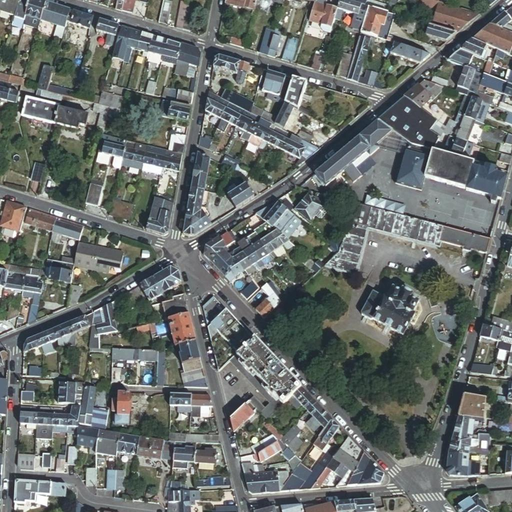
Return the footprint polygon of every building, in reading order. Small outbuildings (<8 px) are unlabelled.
[(20,0),(0,0),(0,12),(15,17),(20,0)] [(29,0),(20,0),(15,17),(15,18),(24,21),(26,16),(28,10),(26,10),(29,0)] [(46,4),(32,0),(29,0),(26,10),(28,10),(26,16),(41,21),(41,20),(43,14),(46,4)] [(118,0),(117,10),(123,12),(125,0),(118,0)] [(136,0),(125,0),(123,12),(133,15),(136,0)] [(258,2),(251,0),(226,0),(226,5),(242,10),(242,8),(255,12),(258,2)] [(311,0),(311,2),(316,4),(310,22),(322,26),(322,29),(321,30),(321,31),(322,32),(323,33),(331,35),(335,21),(338,11),(335,10),(326,7),(328,0),(311,0)] [(365,7),(341,0),(339,9),(338,11),(335,21),(339,22),(342,12),(365,19),(368,8),(365,7)] [(388,6),(368,0),(366,0),(365,7),(368,8),(385,14),(388,6)] [(389,0),(388,6),(385,14),(387,14),(390,15),(394,0),(389,0)] [(424,0),(414,0),(409,16),(417,18),(419,13),(416,12),(418,6),(422,7),(424,0)] [(480,15),(438,2),(431,0),(424,0),(422,7),(421,9),(436,14),(432,27),(457,35),(480,15)] [(163,1),(159,23),(168,26),(173,3),(163,1)] [(183,3),(177,29),(183,31),(187,13),(189,4),(183,3)] [(71,12),(46,4),(43,14),(62,20),(60,25),(66,27),(68,23),(71,12)] [(385,14),(368,8),(365,19),(361,33),(372,37),(379,39),(387,14),(385,14)] [(511,20),(511,11),(510,9),(490,26),(511,34),(511,27),(508,25),(511,20)] [(94,19),(71,12),(68,23),(90,30),(94,19)] [(195,15),(187,13),(183,31),(191,33),(195,15)] [(62,20),(43,14),(41,20),(60,26),(60,25),(62,20)] [(390,15),(387,14),(379,39),(387,42),(392,15),(390,15)] [(41,21),(26,16),(24,21),(24,23),(39,28),(41,21)] [(417,23),(408,20),(401,18),(398,29),(404,31),(404,32),(413,35),(415,29),(417,23)] [(119,27),(100,21),(97,32),(108,35),(116,38),(119,27)] [(511,34),(490,26),(473,40),(499,52),(505,55),(509,57),(511,50),(511,34)] [(116,48),(122,28),(119,27),(116,38),(108,35),(106,44),(106,47),(111,48),(113,47),(116,48)] [(447,44),(457,35),(432,27),(430,27),(426,37),(447,44)] [(132,31),(122,28),(116,48),(115,53),(123,56),(122,61),(124,61),(132,31)] [(143,34),(132,31),(124,61),(124,62),(129,63),(133,50),(138,51),(143,34)] [(268,56),(274,36),(266,33),(260,54),(268,56)] [(372,37),(361,33),(353,57),(352,62),(364,65),(372,37)] [(154,37),(143,34),(138,51),(150,55),(154,37)] [(281,38),(274,36),(268,56),(274,58),(281,38)] [(168,42),(154,37),(150,55),(149,60),(162,63),(168,42)] [(283,61),(292,64),(297,49),(299,41),(290,38),(288,46),(283,61)] [(230,45),(244,49),(246,44),(232,40),(230,45)] [(499,52),(473,40),(460,51),(473,57),(481,60),(486,51),(493,54),(489,63),(493,65),(499,52)] [(182,46),(168,42),(162,63),(177,66),(178,61),(182,46)] [(391,55),(395,44),(391,43),(387,53),(385,57),(389,59),(391,55)] [(420,66),(431,57),(395,44),(391,55),(420,66)] [(199,51),(182,46),(178,61),(189,64),(199,67),(201,55),(199,51)] [(473,57),(460,51),(447,62),(465,69),(477,74),(478,69),(470,66),(473,57)] [(503,59),(505,55),(499,52),(493,65),(498,67),(499,68),(503,59)] [(352,62),(353,57),(343,54),(337,76),(347,79),(352,62)] [(317,55),(312,70),(319,72),(324,57),(317,55)] [(216,60),(214,69),(237,76),(236,80),(236,83),(238,85),(240,86),(243,85),(244,82),(246,75),(247,71),(250,72),(252,67),(220,57),(216,60)] [(6,70),(9,70),(12,71),(15,61),(9,59),(6,70)] [(189,64),(178,61),(177,66),(176,72),(187,76),(189,64)] [(347,79),(347,80),(358,84),(364,65),(352,62),(347,79)] [(488,78),(493,65),(489,63),(485,72),(483,76),(488,78)] [(44,67),(38,91),(44,92),(48,93),(50,87),(54,70),(44,67)] [(91,70),(82,68),(78,80),(87,83),(91,70)] [(477,74),(465,69),(457,88),(468,92),(473,79),(481,83),(483,76),(477,74)] [(7,75),(0,73),(0,81),(8,83),(10,77),(12,71),(9,70),(7,75)] [(293,80),(265,71),(259,91),(287,99),(293,80)] [(511,73),(508,71),(503,84),(508,86),(511,87),(511,73)] [(109,74),(104,89),(112,91),(116,76),(109,74)] [(503,84),(488,78),(483,76),(481,83),(479,86),(483,88),(488,90),(494,92),(504,96),(508,86),(503,84)] [(10,77),(8,83),(12,84),(21,87),(23,80),(10,77)] [(121,90),(128,91),(131,79),(125,77),(121,90)] [(431,84),(445,90),(447,83),(433,77),(431,84)] [(308,84),(293,80),(287,99),(286,105),(294,109),(299,112),(308,84)] [(0,81),(0,100),(7,102),(10,91),(12,84),(8,83),(0,81)] [(431,84),(424,82),(405,98),(420,110),(429,101),(431,103),(445,90),(431,84)] [(21,87),(12,84),(10,91),(20,94),(21,87)] [(146,95),(154,97),(157,85),(149,84),(146,95)] [(75,93),(50,87),(48,93),(64,97),(73,100),(75,93)] [(163,99),(169,100),(171,92),(171,90),(166,89),(163,99)] [(251,115),(254,107),(255,104),(249,103),(249,102),(226,91),(222,99),(230,104),(251,115)] [(64,97),(48,93),(44,92),(42,98),(62,103),(64,97)] [(171,92),(169,100),(192,105),(194,95),(179,92),(179,94),(171,92)] [(477,93),(474,101),(482,103),(490,107),(491,107),(494,99),(477,93)] [(102,94),(101,100),(99,106),(111,109),(112,109),(115,97),(102,94)] [(92,97),(91,104),(96,105),(99,106),(101,100),(92,97)] [(115,97),(112,109),(120,111),(122,112),(125,100),(115,97)] [(227,110),(230,104),(222,99),(218,97),(214,103),(208,100),(206,112),(222,120),(227,110)] [(482,103),(474,101),(465,97),(458,117),(475,123),(482,103)] [(420,110),(405,98),(385,114),(400,124),(397,127),(405,137),(397,145),(418,150),(428,136),(436,125),(420,110)] [(24,118),(56,126),(60,110),(61,108),(29,100),(24,118)] [(172,104),(163,102),(160,117),(168,119),(172,104)] [(490,107),(482,103),(475,123),(478,124),(483,126),(490,107)] [(191,109),(172,104),(168,119),(189,124),(191,109)] [(509,114),(511,115),(511,108),(500,104),(498,110),(501,111),(506,113),(509,114)] [(111,109),(99,106),(96,105),(94,113),(101,115),(97,131),(104,133),(109,116),(111,109)] [(294,109),(286,105),(279,119),(276,125),(279,126),(284,129),(285,127),(294,109)] [(279,119),(254,107),(251,115),(260,119),(275,127),(278,128),(279,126),(276,125),(279,119)] [(112,109),(111,109),(109,116),(118,119),(120,111),(112,109)] [(60,110),(56,126),(79,132),(80,128),(87,130),(90,118),(60,110)] [(237,128),(242,117),(227,110),(222,120),(237,128)] [(219,126),(222,120),(206,112),(205,118),(219,126)] [(400,124),(385,114),(377,121),(378,122),(390,136),(397,145),(405,137),(397,127),(400,124)] [(257,125),(242,117),(237,128),(236,131),(242,134),(240,139),(248,143),(257,125)] [(475,123),(458,117),(450,138),(467,145),(474,126),(477,127),(478,124),(475,123)] [(275,127),(260,119),(257,125),(248,143),(263,151),(267,143),(272,133),(275,127)] [(390,136),(378,122),(315,175),(326,188),(344,174),(353,185),(361,178),(352,167),(367,155),(370,158),(379,150),(376,147),(387,138),(390,136)] [(436,125),(428,136),(434,139),(441,129),(436,125)] [(283,130),(280,129),(279,131),(281,132),(279,136),(272,133),(267,143),(283,152),(292,135),(289,134),(283,130)] [(302,140),(309,144),(312,137),(300,131),(297,138),(302,140)] [(183,156),(186,138),(171,134),(167,151),(169,152),(183,156)] [(302,140),(297,138),(292,135),(283,152),(300,160),(301,160),(306,150),(299,146),(302,140)] [(124,160),(128,142),(104,136),(99,154),(116,158),(124,160)] [(390,136),(387,138),(396,149),(397,145),(390,136)] [(200,147),(209,151),(211,146),(212,143),(201,138),(200,147)] [(467,145),(450,138),(443,157),(461,162),(466,148),(467,145)] [(298,168),(320,149),(309,144),(302,140),(299,146),(306,150),(301,160),(300,160),(296,165),(298,168)] [(144,165),(149,147),(128,142),(124,160),(144,165)] [(500,147),(486,142),(483,150),(498,154),(500,147)] [(424,180),(426,173),(415,170),(418,150),(397,145),(396,149),(396,153),(400,154),(400,152),(405,154),(395,187),(420,194),(424,180)] [(169,152),(167,151),(149,147),(144,165),(143,171),(163,176),(164,169),(167,159),(169,152)] [(466,148),(461,162),(467,164),(471,150),(466,148)] [(461,162),(443,157),(418,150),(415,170),(426,173),(424,180),(466,191),(466,193),(501,202),(507,180),(495,177),(496,171),(467,164),(461,162)] [(211,160),(198,154),(195,174),(208,177),(211,160)] [(510,166),(511,160),(511,158),(502,156),(500,163),(510,166)] [(123,166),(124,160),(116,158),(114,166),(115,169),(122,170),(123,166)] [(227,158),(223,166),(235,172),(238,165),(239,164),(227,158)] [(180,173),(182,162),(167,159),(164,169),(180,173)] [(144,165),(124,160),(123,166),(143,171),(144,165)] [(8,177),(11,164),(3,162),(0,175),(8,177)] [(247,180),(251,171),(238,165),(235,172),(234,174),(247,180)] [(33,185),(41,187),(45,172),(37,171),(33,185)] [(208,177),(195,174),(192,190),(205,192),(208,177)] [(237,210),(257,197),(248,184),(228,197),(237,210)] [(104,188),(92,185),(87,205),(99,208),(104,188)] [(166,192),(159,190),(156,199),(163,201),(164,198),(175,201),(176,195),(165,192),(166,192)] [(202,208),(205,192),(192,190),(189,206),(202,208)] [(309,194),(295,211),(310,222),(314,217),(323,206),(309,194)] [(156,199),(147,232),(165,238),(169,234),(175,205),(163,201),(156,199)] [(285,200),(280,205),(291,214),(295,209),(285,200)] [(123,203),(114,201),(110,217),(119,219),(123,203)] [(119,219),(130,222),(134,205),(123,203),(119,219)] [(20,233),(26,210),(7,204),(4,214),(3,218),(0,227),(4,229),(3,233),(4,236),(14,239),(17,237),(18,233),(20,233)] [(272,211),(268,208),(256,215),(266,224),(275,231),(279,235),(295,218),(291,214),(280,205),(279,204),(272,211)] [(437,227),(358,205),(344,240),(338,255),(324,267),(353,275),(366,228),(438,248),(439,243),(463,250),(462,252),(471,254),(472,252),(487,256),(491,241),(448,229),(437,227)] [(195,237),(212,226),(203,212),(201,213),(202,208),(189,206),(183,236),(189,238),(195,237)] [(323,206),(314,217),(319,221),(322,220),(327,214),(327,210),(323,206)] [(44,215),(29,211),(27,226),(35,228),(47,232),(54,235),(57,219),(44,215)] [(303,224),(295,218),(279,235),(287,242),(303,224)] [(57,219),(54,235),(52,244),(62,246),(64,237),(73,239),(75,225),(57,219)] [(275,231),(266,224),(254,233),(255,234),(238,246),(239,247),(242,253),(251,247),(259,242),(268,236),(275,231)] [(84,228),(75,225),(73,239),(81,241),(84,228)] [(287,242),(279,235),(275,231),(268,236),(279,251),(289,244),(287,242)] [(229,235),(228,233),(206,248),(204,257),(209,262),(226,249),(234,243),(232,239),(229,235)] [(273,255),(279,251),(268,236),(259,242),(270,257),(273,261),(276,259),(273,255)] [(338,255),(344,240),(337,237),(332,250),(338,255)] [(270,257),(259,242),(251,247),(261,263),(267,259),(270,263),(273,261),(270,257)] [(289,244),(279,251),(283,257),(286,255),(287,256),(295,250),(289,244)] [(97,250),(79,246),(75,266),(75,268),(93,272),(97,250)] [(235,258),(242,253),(239,247),(235,249),(237,251),(231,255),(226,249),(209,262),(218,272),(225,265),(228,262),(235,258)] [(260,270),(264,267),(261,263),(251,247),(242,253),(253,268),(257,265),(260,270)] [(324,267),(338,255),(332,250),(331,249),(314,266),(315,267),(320,271),(324,267)] [(125,255),(97,250),(93,272),(110,275),(112,265),(122,267),(125,255)] [(279,251),(273,255),(276,259),(277,261),(283,257),(279,251)] [(253,268),(242,253),(235,258),(245,273),(253,268)] [(245,273),(235,258),(228,262),(225,265),(231,272),(224,278),(230,284),(235,280),(245,273)] [(261,263),(264,267),(270,263),(267,259),(261,263)] [(315,267),(314,266),(308,260),(303,265),(310,272),(315,267)] [(63,264),(48,262),(46,274),(45,280),(72,285),(74,274),(67,272),(68,265),(63,264)] [(10,267),(0,265),(0,271),(9,273),(10,267)] [(75,268),(75,266),(73,266),(68,265),(67,272),(74,274),(75,268)] [(225,265),(218,272),(224,278),(231,272),(225,265)] [(30,271),(10,267),(9,273),(27,277),(29,277),(30,271)] [(314,276),(320,271),(315,267),(310,272),(314,276)] [(171,268),(140,287),(141,288),(150,304),(182,284),(179,273),(171,268)] [(255,272),(253,268),(245,273),(248,277),(255,272)] [(9,273),(0,271),(0,287),(6,289),(9,273)] [(45,280),(46,274),(33,272),(32,278),(45,280)] [(27,277),(9,273),(6,289),(24,292),(27,277)] [(32,278),(29,277),(27,277),(24,292),(23,298),(41,301),(45,280),(32,278)] [(267,286),(277,300),(280,297),(270,284),(267,286)] [(241,295),(244,300),(258,289),(255,286),(248,293),(246,291),(241,295)] [(256,311),(263,319),(280,304),(277,300),(267,286),(261,291),(267,298),(269,301),(258,309),(256,311)] [(67,309),(78,305),(81,288),(71,287),(67,309)] [(150,304),(141,288),(129,295),(138,311),(150,304)] [(411,300),(401,294),(392,290),(386,301),(372,293),(360,314),(361,317),(371,322),(373,321),(386,328),(391,331),(403,338),(409,329),(410,325),(415,317),(413,316),(418,304),(411,300)] [(402,291),(401,294),(411,300),(412,296),(402,291)] [(190,316),(185,296),(173,300),(173,303),(163,305),(167,322),(169,321),(190,316)] [(269,301),(267,298),(256,307),(258,309),(269,301)] [(29,325),(37,322),(41,302),(33,301),(29,325)] [(115,304),(95,314),(93,327),(89,352),(99,352),(98,338),(119,334),(115,304)] [(6,325),(19,320),(22,307),(10,305),(6,325)] [(281,307),(265,322),(270,327),(277,320),(289,332),(295,327),(285,317),(288,315),(281,307)] [(93,327),(95,314),(70,324),(74,335),(93,327)] [(219,373),(230,363),(253,340),(229,314),(224,319),(221,316),(211,326),(214,329),(210,333),(219,373)] [(197,343),(190,316),(169,321),(176,348),(179,347),(197,343)] [(493,322),(491,329),(504,333),(504,332),(511,334),(511,330),(511,323),(494,319),(493,322)] [(484,327),(491,329),(493,322),(486,320),(484,327)] [(70,324),(54,331),(59,342),(62,349),(67,346),(76,347),(77,340),(74,335),(70,324)] [(151,332),(150,326),(137,329),(138,335),(151,332)] [(484,327),(481,338),(498,343),(497,348),(500,349),(501,343),(504,333),(491,329),(484,327)] [(59,342),(54,331),(37,338),(42,349),(51,345),(59,342)] [(510,346),(511,346),(511,353),(508,367),(511,367),(511,334),(504,332),(504,333),(501,343),(510,346)] [(42,349),(37,338),(27,342),(25,348),(24,356),(42,349)] [(253,340),(230,363),(270,405),(265,410),(254,399),(249,403),(257,411),(265,420),(268,423),(290,400),(292,398),(301,389),(254,340),(253,340)] [(208,390),(197,343),(179,347),(182,355),(180,356),(185,375),(182,376),(185,389),(208,390)] [(51,345),(42,349),(45,356),(54,353),(51,345)] [(5,352),(0,353),(0,369),(8,366),(9,355),(5,352)] [(155,353),(121,352),(112,352),(112,366),(118,366),(118,363),(121,363),(158,364),(158,353),(155,353)] [(470,375),(492,377),(494,369),(495,368),(473,366),(470,375)] [(505,373),(504,373),(502,378),(511,378),(511,370),(507,369),(505,373)] [(112,371),(112,386),(122,386),(122,371),(112,371)] [(29,379),(42,380),(42,375),(43,373),(30,372),(29,379)] [(84,389),(84,385),(77,385),(77,387),(60,386),(60,396),(60,407),(76,408),(77,397),(82,398),(84,389)] [(93,417),(95,390),(85,389),(81,428),(106,432),(108,419),(93,417)] [(316,405),(301,389),(292,398),(296,402),(308,414),(316,405)] [(480,391),(466,389),(465,397),(479,399),(480,391)] [(511,392),(510,392),(509,400),(499,398),(498,401),(496,400),(496,402),(511,405),(511,404),(511,392)] [(35,394),(22,393),(22,402),(34,403),(35,394)] [(130,396),(111,395),(111,400),(119,401),(119,403),(113,403),(113,415),(119,415),(118,420),(114,420),(114,427),(129,428),(130,396)] [(191,413),(192,397),(171,397),(171,408),(182,408),(182,413),(191,413)] [(213,408),(210,397),(192,397),(191,413),(191,419),(201,418),(201,416),(209,416),(209,408),(213,408)] [(483,422),(487,401),(479,399),(465,397),(464,397),(458,419),(475,421),(483,422)] [(257,411),(249,403),(231,419),(234,433),(243,424),(244,425),(255,416),(254,414),(257,411)] [(331,421),(316,405),(308,414),(313,419),(307,425),(314,433),(321,427),(324,431),(331,421)] [(37,427),(38,412),(35,412),(35,410),(21,409),(20,426),(27,426),(37,427)] [(81,410),(76,410),(74,410),(73,413),(71,413),(70,429),(79,430),(81,410)] [(54,428),(55,411),(41,411),(41,413),(38,412),(37,427),(54,428)] [(70,429),(71,413),(67,412),(67,415),(64,415),(64,412),(55,411),(54,428),(70,429)] [(474,424),(475,421),(458,419),(452,442),(467,444),(468,440),(469,430),(471,430),(472,424),(474,424)] [(339,429),(331,421),(324,431),(320,437),(317,442),(313,447),(322,453),(339,429)] [(284,439),(280,443),(294,455),(298,451),(302,445),(296,440),(306,428),(299,422),(284,439)] [(284,439),(267,424),(265,425),(263,428),(270,434),(280,443),(284,439)] [(99,433),(79,430),(78,447),(98,450),(99,433)] [(120,437),(106,434),(99,433),(98,450),(98,455),(118,459),(118,454),(120,437)] [(277,444),(280,443),(270,434),(268,437),(270,439),(253,447),(256,455),(257,455),(277,444)] [(471,440),(468,440),(467,444),(452,442),(449,454),(447,464),(459,464),(461,455),(470,456),(481,457),(490,458),(490,453),(490,446),(495,446),(495,443),(490,443),(491,436),(479,435),(479,438),(472,437),(471,440)] [(187,436),(169,436),(169,445),(177,445),(187,445),(187,436)] [(219,437),(187,436),(187,445),(197,445),(219,446),(219,437)] [(140,440),(120,437),(118,454),(138,457),(140,440)] [(364,455),(348,439),(341,449),(333,461),(349,471),(353,474),(364,455)] [(151,460),(153,443),(140,440),(138,457),(151,460)] [(177,445),(169,445),(164,445),(153,443),(151,460),(162,462),(162,461),(175,463),(177,445)] [(289,463),(294,474),(303,461),(294,455),(280,443),(277,444),(282,452),(280,453),(283,455),(281,457),(289,463)] [(282,452),(277,444),(257,455),(256,455),(246,457),(248,462),(259,460),(260,463),(280,453),(282,452)] [(187,445),(177,445),(175,463),(173,471),(188,472),(188,465),(195,465),(196,455),(197,445),(187,445)] [(333,461),(341,449),(337,446),(331,446),(318,465),(326,470),(333,461)] [(77,468),(78,450),(69,450),(68,467),(77,468)] [(206,455),(196,455),(195,465),(215,466),(216,453),(206,452),(206,455)] [(52,456),(43,455),(42,469),(51,470),(52,456)] [(384,476),(364,455),(353,474),(349,471),(341,482),(336,489),(381,485),(384,476)] [(450,478),(468,478),(479,478),(480,464),(469,463),(470,456),(461,455),(459,464),(447,464),(446,474),(450,478)] [(469,463),(480,464),(481,457),(470,456),(469,463)] [(35,460),(18,459),(18,467),(21,471),(30,472),(34,472),(35,460)] [(59,460),(57,474),(64,474),(66,461),(59,460)] [(303,461),(294,474),(285,486),(280,493),(290,493),(299,480),(305,483),(314,471),(310,469),(312,467),(303,461)] [(326,470),(311,491),(319,490),(326,480),(332,471),(340,477),(338,480),(341,482),(349,471),(333,461),(326,470)] [(280,493),(285,486),(284,484),(289,477),(288,472),(264,474),(255,474),(253,468),(253,464),(242,465),(249,493),(252,496),(280,493)] [(318,465),(314,471),(305,483),(299,492),(311,491),(326,470),(318,465)] [(109,472),(107,491),(115,492),(115,491),(116,478),(117,473),(109,472)] [(92,477),(88,476),(88,489),(96,489),(96,477),(92,477)] [(124,479),(116,478),(115,491),(123,492),(124,479)] [(233,487),(231,479),(209,480),(209,482),(196,483),(197,489),(233,487)] [(299,492),(305,483),(299,480),(290,493),(299,492)] [(17,483),(16,504),(26,505),(26,503),(36,504),(36,496),(66,498),(67,486),(17,483)] [(181,483),(172,483),(170,494),(182,494),(181,487),(181,483)] [(469,500),(455,510),(456,511),(487,511),(482,505),(488,504),(488,507),(511,504),(511,492),(488,494),(488,497),(477,498),(476,497),(469,501),(469,500)] [(167,505),(169,505),(179,504),(179,511),(190,511),(190,493),(189,493),(182,494),(170,494),(168,494),(167,505)] [(375,511),(372,501),(362,502),(364,511),(375,511)] [(355,511),(353,502),(334,504),(336,511),(355,511)] [(364,511),(362,502),(353,502),(355,511),(364,511)]
